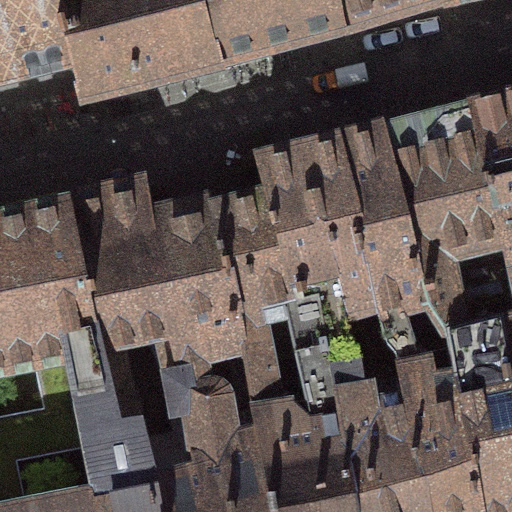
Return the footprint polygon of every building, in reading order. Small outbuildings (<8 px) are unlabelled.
[(0,0),(0,78),(61,63),(72,61),(72,63),(76,62),(61,0),(0,0)] [(73,63),(79,90),(80,94),(144,78),(213,61),(282,43),(342,28),(342,26),(345,25),(338,0),(61,0),(76,62),(72,63),(73,63)] [(395,10),(427,0),(338,0),(345,25),(395,10)] [(511,98),(507,100),(473,109),(511,279),(511,302),(496,306),(499,320),(511,389),(511,98)] [(511,302),(511,279),(473,109),(428,120),(383,132),(425,301),(430,313),(438,327),(460,321),(458,315),(496,306),(511,302)] [(438,327),(430,313),(425,301),(383,132),(362,137),(339,143),(373,276),(387,345),(392,350),(395,349),(406,397),(408,403),(408,408),(425,511),(478,511),(448,337),(446,338),(438,327)] [(425,511),(408,408),(408,403),(406,397),(395,349),(392,350),(387,345),(373,276),(339,143),(300,152),(260,162),(268,195),(272,194),(297,295),(316,292),(323,334),(336,403),(356,511),(425,511)] [(235,297),(212,209),(182,216),(152,224),(146,190),(68,207),(102,354),(118,421),(138,417),(155,482),(159,511),(275,511),(264,445),(259,433),(237,315),(235,297)] [(240,202),(212,209),(235,297),(237,315),(259,433),(264,445),(275,511),(356,511),(336,403),(323,334),(316,292),(297,295),(272,194),(268,195),(240,202)] [(118,421),(102,354),(68,207),(12,219),(0,222),(0,511),(159,511),(155,482),(138,417),(118,421)] [(511,511),(511,389),(499,320),(497,321),(463,332),(460,321),(438,327),(446,338),(448,337),(478,511),(511,511)]
